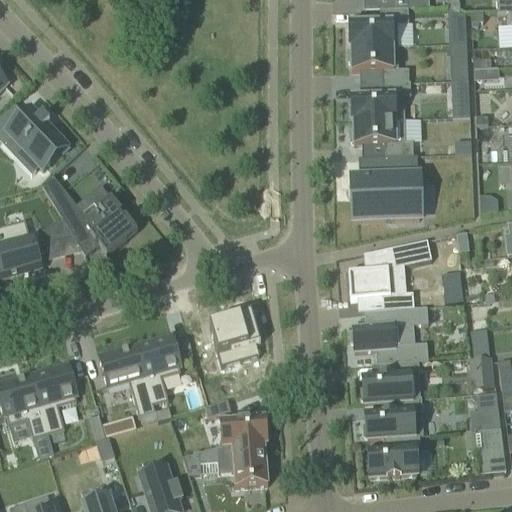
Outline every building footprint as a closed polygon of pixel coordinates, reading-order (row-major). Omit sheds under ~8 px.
[(385,0),(385,14),(407,14),(428,13),(427,0),(385,0)] [(511,0),(504,0),(505,4),(495,4),(495,18),(505,18),(505,17),(511,17),(511,0)] [(464,20),(447,13),(447,30),(464,29),(464,20)] [(396,51),(396,28),(407,28),(407,14),(385,14),(379,14),(379,28),(348,29),(349,54),(350,54),(350,52),(396,51)] [(482,27),(481,19),(470,19),(470,28),(482,27)] [(397,64),(396,51),(350,52),(350,54),(350,56),(347,56),(347,67),(350,66),(351,76),(381,76),(381,89),(408,88),(407,74),(397,75),(397,64)] [(484,75),(484,66),(472,66),(472,75),(484,75)] [(466,69),(449,70),(450,86),(467,86),(466,69)] [(468,103),(467,86),(450,86),(451,104),(468,103)] [(403,125),(403,102),(409,102),(409,87),(408,88),(381,89),(382,102),(350,103),(351,127),(352,127),(352,126),(403,125)] [(30,115),(1,143),(14,157),(20,152),(42,175),(65,153),(44,131),(48,127),(41,120),(37,123),(30,115)] [(486,122),(475,123),(475,131),(487,131),(486,122)] [(404,136),(403,125),(352,126),(352,127),(352,136),(349,136),(350,147),(353,146),(353,150),(383,150),(383,162),(412,162),(411,147),(404,147),(404,136)] [(470,147),(454,147),(454,160),(470,160),(470,147)] [(412,162),(383,163),(384,179),(393,178),(413,178),(412,162)] [(52,181),(41,191),(54,212),(84,262),(98,251),(106,261),(137,237),(110,203),(85,223),(52,181)] [(417,182),(352,184),(353,227),(418,225),(417,182)] [(495,201),(479,202),(479,220),(495,216),(495,201)] [(0,233),(0,278),(2,286),(41,275),(31,241),(28,242),(24,227),(0,233)] [(465,238),(455,240),(457,258),(467,257),(465,238)] [(71,241),(43,249),(46,260),(78,251),(71,241)] [(356,277),(348,277),(349,293),(348,293),(349,305),(356,304),(381,302),(382,316),(395,315),(413,314),(412,298),(405,299),(389,300),(387,275),(403,272),(430,266),(426,246),(362,260),(364,276),(356,276),(356,277)] [(458,278),(441,280),(444,309),(462,307),(458,278)] [(413,314),(395,315),(395,316),(396,332),(412,331),(427,329),(426,313),(413,314)] [(221,328),(209,331),(220,372),(258,361),(255,350),(259,349),(250,317),(220,326),(221,328)] [(351,336),(348,336),(349,348),(352,348),(353,357),(374,356),(375,370),(391,369),(417,367),(427,367),(426,349),(393,352),(392,329),(351,333),(351,336)] [(485,335),(469,337),(472,363),(488,362),(485,335)] [(170,340),(134,350),(151,411),(152,411),(167,407),(161,384),(179,379),(178,374),(180,373),(174,350),(171,340),(170,340)] [(128,352),(97,360),(106,394),(128,388),(138,423),(141,422),(143,431),(157,428),(157,427),(154,418),(152,411),(151,411),(134,350),(128,352)] [(469,366),(470,376),(490,375),(489,364),(469,366)] [(510,374),(509,366),(497,367),(498,376),(510,374)] [(419,403),(417,381),(419,381),(417,367),(391,369),(392,382),(362,384),(362,394),(360,394),(360,405),(363,405),(364,409),(394,407),(394,406),(419,404),(419,403)] [(66,369),(30,379),(48,440),(63,436),(57,413),(76,408),(74,403),(77,402),(67,369),(66,369)] [(24,381),(0,387),(0,413),(3,423),(5,422),(8,432),(26,427),(32,445),(33,445),(38,464),(53,460),(47,441),(48,440),(30,379),(24,381)] [(476,401),(478,418),(497,415),(494,398),(476,401)] [(511,407),(511,398),(501,400),(502,408),(511,407)] [(422,441),(420,418),(421,418),(420,403),(419,403),(419,404),(394,406),(394,407),(395,419),(365,421),(365,431),(362,431),(363,442),(366,442),(366,446),(381,444),(418,441),(418,442),(422,441)] [(203,413),(207,424),(230,417),(226,406),(207,412),(203,413)] [(511,415),(511,407),(502,408),(503,417),(511,415)] [(168,414),(154,418),(157,427),(169,424),(170,423),(168,414)] [(98,421),(86,424),(93,448),(104,444),(98,421)] [(235,426),(219,427),(221,452),(221,453),(263,450),(263,451),(266,451),(264,424),(243,426),(242,425),(235,425),(235,426)] [(113,428),(101,432),(104,443),(116,440),(113,428)] [(502,454),(499,435),(481,436),(484,457),(502,454)] [(415,479),(413,456),(419,455),(418,442),(418,441),(381,444),(382,456),(367,458),(368,462),(365,462),(366,472),(368,472),(369,482),(386,481),(386,482),(399,481),(399,480),(415,479)] [(107,443),(94,448),(101,467),(114,462),(107,443)] [(221,452),(215,453),(215,454),(216,469),(217,478),(233,477),(234,493),(267,490),(265,470),(266,470),(265,463),(264,463),(263,451),(263,450),(221,453),(221,452)] [(198,458),(182,464),(187,481),(200,480),(199,470),(198,459),(198,458)] [(117,472),(103,476),(111,502),(125,497),(117,472)] [(157,475),(139,481),(149,511),(177,511),(176,507),(181,505),(180,500),(179,500),(176,489),(171,491),(167,480),(165,472),(157,475)] [(110,511),(107,502),(81,510),(82,511),(110,511)]
